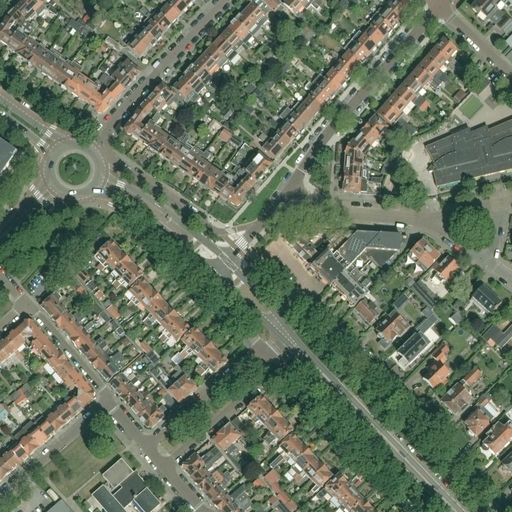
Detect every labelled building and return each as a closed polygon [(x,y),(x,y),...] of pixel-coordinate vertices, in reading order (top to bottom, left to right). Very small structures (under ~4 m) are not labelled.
[(46,9),(36,0),(23,0),(24,0),(22,2),(34,14),(38,18),(46,9)] [(187,9),(177,0),(165,0),(164,2),(167,5),(167,6),(179,17),(187,9)] [(195,0),(194,0),(177,0),(187,9),(195,0)] [(259,0),(260,1),(261,0),(246,0),(247,1),(248,2),(251,5),(252,5),(256,8),(259,5),(259,1),(258,0),(259,0)] [(281,5),(275,0),(261,0),(260,1),(273,13),(274,13),(278,16),(284,10),(280,6),(281,5)] [(302,8),(294,0),(286,0),(282,5),(295,16),(302,23),(305,19),(298,13),(302,8)] [(319,8),(310,0),(294,0),(302,8),(303,7),(306,10),(311,5),(316,10),(319,8)] [(398,0),(396,3),(404,10),(412,2),(411,1),(412,0),(411,0),(398,0)] [(511,28),(511,23),(495,8),(485,0),(478,0),(478,1),(476,1),(473,3),(474,6),(471,9),(477,15),(479,13),(486,18),(491,13),(500,20),(495,25),(506,35),(511,28)] [(511,6),(504,0),(485,0),(495,8),(500,3),(508,10),(511,6)] [(407,12),(404,10),(396,3),(395,1),(387,10),(399,21),(407,12)] [(26,23),(34,14),(22,2),(21,3),(18,6),(13,11),(20,18),(25,23),(26,23)] [(350,3),(348,6),(353,12),(356,9),(350,3)] [(98,4),(91,12),(95,16),(102,8),(98,4)] [(261,29),(268,20),(256,8),(252,5),(251,5),(243,13),(255,24),(259,28),(261,29)] [(179,17),(167,6),(159,14),(171,26),(179,17)] [(47,11),(56,17),(59,13),(50,7),(47,11)] [(387,10),(386,10),(384,13),(380,9),(375,16),(392,31),(393,30),(397,26),(396,25),(399,21),(387,10)] [(18,30),(25,23),(20,18),(13,11),(6,19),(5,21),(0,27),(0,41),(0,42),(0,41),(7,47),(14,38),(13,37),(18,30)] [(171,26),(159,14),(156,12),(152,16),(149,13),(146,17),(148,19),(147,19),(163,34),(171,26)] [(259,28),(255,24),(243,13),(240,17),(239,16),(235,20),(235,21),(252,37),(256,34),(261,29),(259,28)] [(88,15),(83,20),(87,23),(92,18),(88,15)] [(392,32),(392,31),(375,16),(375,15),(367,24),(368,25),(371,28),(383,39),(387,35),(388,36),(392,32)] [(85,24),(79,19),(77,22),(82,27),(85,24)] [(163,34),(147,19),(144,23),(147,26),(143,31),(156,44),(156,43),(157,43),(161,39),(159,38),(163,34)] [(72,21),(69,25),(78,32),(82,28),(72,21)] [(252,37),(235,21),(234,22),(233,21),(230,25),(231,27),(228,30),(248,49),(249,50),(252,47),(247,43),(252,37)] [(22,36),(24,34),(26,31),(31,34),(34,29),(30,26),(26,23),(25,23),(18,30),(13,37),(14,38),(7,47),(12,50),(12,52),(17,56),(28,40),(22,36)] [(94,28),(88,24),(84,30),(91,34),(94,28)] [(89,33),(82,28),(79,32),(86,37),(89,33)] [(383,39),(371,28),(363,37),(376,47),(383,39)] [(156,44),(143,31),(138,36),(130,29),(127,32),(135,39),(147,51),(150,47),(152,49),(156,45),(155,44),(156,44)] [(248,49),(228,30),(220,39),(232,50),(235,53),(241,47),(246,52),(248,49)] [(368,56),(376,47),(363,37),(359,33),(351,41),(368,56)] [(91,36),(86,42),(92,47),(97,41),(91,36)] [(27,63),(38,47),(34,44),(35,42),(29,38),(28,40),(17,56),(18,56),(18,58),(21,59),(22,59),(27,63)] [(122,49),(108,38),(104,43),(119,53),(122,49)] [(147,51),(135,39),(132,42),(129,39),(123,45),(139,60),(147,51)] [(212,47),(224,58),(227,61),(228,61),(230,63),(237,55),(235,53),(232,50),(220,39),(212,47)] [(450,58),(456,51),(443,40),(441,42),(440,42),(437,45),(438,47),(434,51),(454,69),(464,78),(473,68),(468,64),(463,69),(450,58)] [(368,56),(351,41),(343,50),(348,54),(361,66),(362,65),(366,61),(365,60),(368,56)] [(98,50),(104,54),(109,48),(102,44),(98,50)] [(37,70),(48,54),(44,51),(45,49),(40,45),(39,48),(38,47),(27,63),(28,64),(28,65),(31,67),(32,67),(33,68),(33,67),(37,70)] [(224,58),(212,47),(204,55),(216,66),(220,70),(228,62),(227,61),(224,58)] [(47,78),(60,59),(61,57),(51,50),(48,54),(37,70),(42,73),(42,75),(47,78)] [(280,51),(274,57),(279,62),(285,55),(280,51)] [(361,66),(348,54),(342,59),(332,51),(330,54),(352,74),(356,70),(357,71),(361,67),(361,66)] [(454,69),(434,51),(426,60),(438,71),(443,66),(451,73),(454,69)] [(352,74),(330,54),(328,56),(334,61),(334,62),(336,63),(335,64),(334,64),(330,69),(332,71),(346,83),(347,83),(351,79),(349,77),(352,74)] [(208,75),(216,66),(204,55),(196,64),(208,75)] [(57,84),(72,64),(68,61),(66,63),(60,59),(47,78),(51,81),(52,81),(57,84)] [(434,76),(438,71),(426,60),(418,69),(438,87),(441,83),(434,76)] [(67,92),(68,91),(78,76),(83,69),(73,62),(72,64),(57,84),(61,87),(62,88),(62,89),(65,91),(66,91),(67,92)] [(140,74),(127,63),(119,71),(132,83),(137,78),(137,77),(140,74)] [(104,75),(109,68),(104,64),(99,71),(104,75)] [(208,75),(196,64),(193,68),(191,66),(187,71),(188,71),(187,71),(201,84),(204,88),(212,79),(208,75)] [(438,87),(418,69),(410,78),(422,89),(427,84),(435,91),(438,87)] [(132,83),(119,71),(111,80),(116,85),(123,92),(132,83)] [(201,84),(187,71),(186,72),(182,76),(184,77),(180,81),(193,93),(197,96),(204,88),(201,84)] [(332,71),(324,80),(337,91),(341,87),(342,88),(346,84),(345,84),(346,83),(332,71)] [(337,91),(324,80),(321,77),(319,75),(311,84),(312,85),(316,88),(331,101),(331,100),(335,96),(334,95),(337,91)] [(78,98),(88,83),(78,76),(68,91),(72,94),(73,96),(75,98),(77,98),(78,98)] [(418,95),(422,89),(410,78),(402,87),(427,109),(430,105),(418,95)] [(268,80),(262,87),(267,91),(273,84),(268,80)] [(486,80),(474,93),(479,98),(491,85),(486,80)] [(193,93),(180,81),(172,89),(185,101),(193,93)] [(89,104),(95,96),(100,88),(96,85),(94,87),(88,83),(78,98),(82,102),(84,101),(89,104)] [(256,88),(251,83),(244,90),(249,95),(256,88)] [(101,115),(123,92),(116,85),(108,94),(107,94),(101,100),(95,96),(89,104),(96,109),(95,110),(97,114),(101,115)] [(184,106),(174,97),(162,85),(159,89),(158,88),(153,94),(166,106),(171,100),(172,100),(181,109),(184,106)] [(331,101),(316,88),(312,85),(307,90),(311,94),(308,97),(310,98),(322,109),(325,105),(326,106),(330,102),(331,101)] [(427,109),(402,87),(394,96),(406,108),(411,102),(419,109),(423,113),(427,109)] [(458,104),(466,96),(460,90),(452,99),(458,104)] [(166,106),(153,94),(145,103),(152,109),(156,113),(158,115),(158,114),(166,106)] [(402,113),(406,108),(394,96),(385,106),(406,124),(410,120),(402,113)] [(314,117),(322,109),(310,98),(302,107),(314,117)] [(146,128),(140,124),(146,116),(152,109),(145,103),(136,113),(132,118),(129,123),(128,124),(129,125),(125,131),(126,135),(131,135),(132,134),(138,139),(146,128)] [(229,109),(233,114),(239,108),(234,103),(229,109)] [(306,126),(314,117),(302,107),(298,103),(290,112),(293,115),(306,126)] [(248,118),(254,111),(246,105),(240,113),(245,117),(246,116),(248,118)] [(406,124),(385,106),(377,115),(392,128),(396,122),(403,128),(402,129),(407,134),(403,139),(405,140),(411,138),(416,133),(410,128),(406,124)] [(148,148),(160,130),(155,126),(156,124),(162,117),(158,114),(158,115),(156,113),(146,128),(138,139),(143,142),(144,145),(148,148)] [(226,113),(222,118),(227,122),(231,117),(226,113)] [(306,126),(293,115),(286,123),(300,136),(300,135),(300,136),(304,131),(303,130),(306,126)] [(229,131),(237,122),(231,117),(223,126),(229,131)] [(387,129),(375,118),(374,119),(374,118),(373,119),(371,119),(369,122),(368,124),(365,128),(378,139),(387,129)] [(300,136),(286,123),(283,121),(279,126),(272,120),(269,124),(278,132),(291,144),(294,140),(296,141),(299,137),(300,136)] [(437,188),(511,170),(511,121),(488,132),(488,134),(482,135),(478,135),(471,135),(469,129),(425,148),(434,166),(432,168),(431,170),(429,173),(433,172),(437,188)] [(211,127),(218,132),(222,126),(215,122),(211,127)] [(224,128),(218,137),(227,143),(233,134),(224,128)] [(378,139),(365,128),(363,131),(361,131),(358,134),(358,136),(358,137),(370,147),(378,139)] [(158,155),(171,137),(160,130),(148,148),(149,148),(149,150),(152,151),(153,151),(158,155)] [(168,162),(186,137),(189,134),(185,131),(179,139),(178,139),(177,141),(171,137),(158,155),(159,156),(159,157),(162,159),(163,159),(164,160),(165,159),(168,162)] [(291,144),(278,132),(279,133),(271,141),(271,142),(283,152),(291,144)] [(283,152),(271,142),(271,141),(263,134),(258,140),(266,146),(262,150),(275,161),(283,152)] [(178,170),(191,151),(185,147),(187,145),(186,144),(189,140),(186,137),(168,162),(173,165),(173,167),(178,170)] [(370,147),(358,137),(350,146),(348,146),(346,150),(362,157),(367,151),(369,152),(372,149),(370,147)] [(5,173),(7,170),(6,170),(17,155),(17,156),(18,155),(14,153),(0,143),(0,179),(3,175),(5,173)] [(184,173),(189,176),(201,158),(204,154),(194,147),(191,151),(178,170),(183,173),(184,173)] [(362,164),(362,157),(346,150),(344,154),(346,155),(345,168),(361,169),(363,169),(364,165),(362,164)] [(198,184),(211,166),(206,162),(211,156),(205,152),(204,154),(201,158),(189,176),(193,179),(192,179),(196,183),(197,183),(198,184)] [(271,166),(259,154),(251,163),(264,174),(265,173),(266,173),(268,171),(268,170),(269,169),(271,166)] [(264,174),(251,163),(243,172),(248,176),(249,177),(256,183),(260,179),(261,179),(263,177),(263,175),(264,175),(264,174)] [(204,188),(206,190),(208,190),(209,191),(221,173),(211,166),(198,184),(199,184),(203,187),(204,188)] [(386,176),(390,168),(384,166),(381,174),(386,176)] [(228,185),(239,169),(236,167),(231,175),(223,170),(221,173),(209,191),(213,194),(216,193),(220,197),(228,185)] [(369,171),(363,169),(361,169),(345,168),(344,168),(344,169),(343,170),(342,174),(344,176),(344,180),(360,181),(368,183),(369,171)] [(240,206),(241,201),(256,183),(249,177),(248,176),(243,172),(239,169),(228,185),(220,197),(229,203),(229,202),(236,207),(240,206)] [(371,183),(368,183),(360,181),(344,180),(343,186),(341,186),(341,190),(343,192),(343,193),(352,193),(352,195),(357,195),(358,194),(363,194),(365,196),(379,197),(380,185),(371,183)] [(318,235),(319,235),(318,231),(286,235),(284,241),(298,255),(306,247),(307,248),(311,245),(310,242),(312,242),(312,238),(318,238),(318,235)] [(362,254),(366,250),(380,235),(336,232),(325,243),(328,246),(328,247),(309,266),(330,288),(331,287),(346,270),(350,266),(359,258),(365,264),(369,260),(368,259),(362,254)] [(399,252),(401,237),(380,235),(366,250),(362,254),(368,259),(370,257),(380,268),(397,252),(399,252)] [(415,264),(430,249),(422,241),(407,256),(415,264)] [(112,244),(110,242),(94,258),(100,265),(96,268),(98,270),(118,251),(115,247),(115,245),(113,243),(112,244)] [(308,265),(328,246),(325,243),(323,242),(316,250),(311,245),(307,248),(306,247),(298,255),(308,265)] [(71,261),(78,252),(73,248),(66,256),(71,261)] [(425,271),(439,258),(430,249),(415,264),(416,265),(417,263),(425,271)] [(113,271),(126,259),(125,258),(126,256),(124,254),(122,255),(118,251),(98,270),(98,271),(95,274),(98,276),(105,269),(109,267),(113,271)] [(114,286),(134,267),(131,264),(131,262),(129,260),(127,260),(126,259),(113,271),(114,272),(111,275),(116,281),(112,284),(114,286)] [(452,276),(458,269),(448,259),(445,262),(443,259),(439,264),(437,262),(431,269),(437,274),(434,278),(440,284),(443,281),(448,285),(454,278),(452,276)] [(338,293),(358,274),(350,266),(346,270),(331,287),(332,287),(332,289),(332,290),(333,291),(334,291),(336,291),(338,293)] [(129,288),(142,276),(141,274),(142,273),(140,271),(138,271),(134,267),(114,286),(117,290),(121,286),(125,283),(129,288)] [(89,278),(81,269),(76,274),(84,283),(89,278)] [(346,301),(361,285),(357,281),(362,277),(358,274),(338,293),(342,297),(346,301)] [(81,287),(72,278),(68,282),(76,291),(81,287)] [(354,309),(368,294),(369,294),(365,289),(372,282),(368,278),(361,285),(346,301),(349,304),(349,306),(348,307),(350,309),(351,308),(353,308),(354,309)] [(415,284),(410,278),(404,284),(409,290),(415,284)] [(129,308),(149,289),(145,285),(145,283),(144,281),(142,282),(141,280),(128,293),(133,298),(130,301),(131,302),(127,306),(129,308)] [(86,286),(92,293),(97,288),(91,281),(86,286)] [(410,290),(421,301),(429,293),(419,282),(413,287),(410,290)] [(501,304),(482,287),(471,299),(490,316),(494,311),(495,312),(496,310),(501,304)] [(144,310),(157,297),(156,296),(156,294),(155,292),(153,293),(149,289),(129,308),(129,309),(122,316),(126,319),(133,312),(132,311),(136,307),(139,305),(144,310)] [(100,291),(95,296),(99,301),(105,296),(100,291)] [(48,315),(66,299),(64,296),(61,299),(56,293),(40,307),(48,315)] [(379,316),(374,312),(376,309),(371,305),(375,301),(368,294),(354,309),(356,312),(356,313),(358,315),(360,315),(365,321),(365,322),(367,324),(368,324),(370,326),(379,316)] [(404,294),(392,306),(397,311),(409,299),(404,294)] [(145,324),(165,305),(161,301),(161,299),(160,298),(158,298),(157,297),(144,310),(149,315),(147,319),(143,322),(145,324)] [(458,314),(469,302),(464,297),(452,309),(458,314)] [(55,324),(67,313),(64,309),(73,302),(69,298),(67,300),(66,299),(48,315),(55,324)] [(103,312),(96,305),(92,308),(98,316),(103,312)] [(160,326),(173,314),(172,312),(172,311),(170,309),(169,309),(165,305),(145,324),(149,328),(156,322),(160,326)] [(107,311),(116,321),(121,316),(112,306),(107,311)] [(99,316),(103,321),(107,317),(103,312),(99,316)] [(400,339),(409,330),(392,312),(376,327),(378,329),(375,332),(378,335),(376,336),(382,342),(379,344),(384,350),(398,336),(400,339)] [(63,332),(81,316),(79,313),(72,319),(67,313),(55,324),(63,332)] [(161,341),(181,322),(177,317),(177,316),(176,314),(174,315),(173,314),(160,326),(165,331),(162,334),(163,335),(159,339),(161,341)] [(463,321),(457,314),(451,320),(458,327),(463,321)] [(70,341),(82,330),(78,325),(84,319),(81,316),(63,332),(70,341)] [(32,330),(33,322),(30,319),(27,319),(21,324),(20,332),(18,334),(22,339),(24,338),(32,338),(35,341),(39,338),(32,330)] [(114,321),(110,324),(116,331),(119,328),(114,321)] [(51,344),(33,322),(32,330),(39,338),(35,341),(32,344),(32,347),(39,355),(51,344)] [(129,335),(133,331),(130,327),(134,323),(132,322),(124,330),(129,335)] [(176,343),(189,330),(187,328),(188,327),(186,325),(185,326),(181,322),(161,341),(164,344),(168,340),(169,341),(172,338),(176,343)] [(90,339),(85,334),(94,326),(91,323),(82,330),(70,341),(77,349),(90,339)] [(24,341),(22,339),(18,334),(20,332),(21,324),(6,338),(17,351),(24,344),(24,341)] [(511,326),(509,329),(503,336),(498,331),(493,326),(482,338),(487,344),(490,340),(501,350),(511,338),(511,326)] [(409,366),(427,349),(418,340),(426,333),(421,327),(413,335),(415,337),(397,354),(403,360),(398,364),(404,370),(409,366)] [(120,328),(116,332),(120,337),(124,333),(120,328)] [(182,357),(202,338),(198,333),(199,332),(197,330),(195,331),(194,329),(181,341),(186,346),(183,349),(184,351),(180,355),(182,357)] [(17,351),(6,338),(0,343),(0,349),(8,359),(14,354),(17,351)] [(197,358),(210,346),(209,345),(209,343),(208,341),(206,342),(202,338),(182,357),(185,359),(189,355),(190,357),(193,354),(197,358)] [(85,358),(103,342),(101,339),(95,344),(90,339),(77,349),(85,358)] [(126,339),(121,343),(124,347),(127,347),(131,344),(126,339)] [(92,366),(104,356),(100,350),(106,345),(103,342),(85,358),(92,366)] [(139,347),(147,355),(152,350),(144,342),(139,347)] [(47,364),(59,353),(51,344),(39,355),(42,358),(47,364)] [(449,374),(441,366),(447,361),(443,357),(449,351),(448,350),(449,349),(444,344),(443,345),(442,345),(431,356),(435,361),(426,370),(429,373),(422,380),(433,391),(438,386),(441,389),(448,382),(445,379),(449,374)] [(198,373),(218,354),(214,350),(215,348),(213,347),(211,347),(210,346),(197,358),(202,363),(200,367),(196,371),(198,373)] [(149,361),(155,355),(151,351),(145,357),(149,361)] [(175,364),(182,357),(180,355),(179,353),(175,356),(171,351),(167,355),(175,364)] [(55,373),(67,362),(59,353),(47,364),(55,373)] [(100,375),(122,355),(119,353),(109,361),(104,356),(92,366),(100,375)] [(119,373),(115,368),(127,358),(124,354),(122,356),(122,355),(100,375),(107,384),(119,373)] [(213,375),(227,363),(225,361),(225,360),(224,358),(222,358),(218,354),(198,373),(201,376),(208,370),(213,375)] [(196,389),(177,366),(175,364),(167,355),(163,358),(173,369),(174,369),(178,373),(172,378),(175,382),(188,397),(189,396),(190,397),(192,395),(193,393),(196,389)] [(177,366),(185,359),(182,357),(175,364),(177,366)] [(63,382),(75,371),(67,362),(55,373),(63,382)] [(158,367),(152,373),(157,378),(163,372),(158,367)] [(469,388),(481,376),(474,369),(462,381),(457,386),(461,389),(465,384),(469,388)] [(94,393),(75,371),(63,382),(70,390),(72,390),(75,388),(79,384),(86,392),(94,393)] [(117,395),(135,379),(132,375),(126,380),(121,375),(109,385),(109,386),(117,395)] [(125,404),(137,393),(131,387),(138,381),(135,379),(117,395),(125,404)] [(188,397),(175,382),(170,387),(166,385),(161,380),(159,382),(179,405),(183,401),(185,401),(186,400),(187,398),(188,397)] [(48,387),(52,392),(58,386),(54,382),(48,387)] [(22,388),(26,392),(32,387),(28,383),(22,388)] [(96,398),(96,395),(94,393),(86,392),(79,384),(75,388),(78,391),(77,399),(76,400),(81,406),(83,404),(89,405),(96,398)] [(461,389),(457,386),(440,402),(455,416),(471,400),(461,389)] [(28,391),(24,394),(27,399),(32,395),(28,391)] [(10,397),(14,402),(20,397),(16,392),(10,397)] [(151,397),(147,392),(141,397),(137,393),(125,404),(133,413),(151,397)] [(176,406),(174,402),(167,394),(163,398),(171,408),(173,410),(177,407),(176,406)] [(20,397),(14,402),(18,407),(27,399),(23,395),(20,397)] [(154,406),(156,404),(151,397),(133,413),(141,422),(156,408),(154,406)] [(251,421),(268,406),(264,402),(264,400),(263,399),(262,398),(261,397),(246,409),(252,415),(248,418),(251,421)] [(74,417),(89,405),(83,404),(81,406),(76,400),(74,398),(71,398),(64,405),(74,417)] [(482,409),(488,403),(484,399),(478,404),(480,407),(482,409)] [(506,412),(511,406),(511,403),(509,400),(502,408),(506,412)] [(465,424),(469,428),(468,430),(469,431),(469,434),(471,436),(474,436),(475,437),(490,423),(480,413),(483,410),(482,409),(480,407),(478,404),(474,408),(478,411),(465,424)] [(74,417),(64,405),(54,413),(65,425),(74,417)] [(151,429),(164,418),(162,414),(166,411),(162,406),(158,410),(156,408),(141,422),(147,429),(151,429)] [(263,426),(276,414),(275,413),(275,412),(274,410),(271,410),(268,406),(251,421),(252,422),(248,425),(250,428),(254,424),(255,425),(259,422),(263,426)] [(0,422),(9,415),(5,411),(0,414),(0,422)] [(65,425),(54,413),(45,420),(56,433),(65,425)] [(263,440),(265,442),(271,436),(271,435),(284,422),(280,419),(280,417),(279,415),(277,415),(276,414),(263,426),(269,433),(263,440)] [(56,433),(45,420),(42,417),(33,425),(36,428),(47,441),(56,433)] [(246,429),(237,418),(232,423),(241,433),(246,429)] [(271,436),(265,442),(269,446),(275,440),(279,443),(292,431),(291,430),(291,428),(289,426),(287,426),(284,422),(271,435),(271,436)] [(33,425),(32,423),(23,431),(27,436),(38,449),(47,441),(36,428),(33,425)] [(249,448),(229,425),(224,428),(222,428),(220,430),(221,432),(220,433),(231,445),(236,441),(237,442),(242,445),(246,450),(249,448)] [(509,442),(511,438),(511,427),(509,425),(504,430),(498,425),(486,436),(489,439),(482,445),(482,447),(481,448),(482,450),(482,451),(484,452),(485,452),(488,452),(489,451),(494,457),(510,442),(509,442)] [(231,445),(220,433),(219,434),(217,433),(215,435),(215,437),(211,440),(231,463),(234,461),(229,456),(227,451),(226,450),(231,445)] [(38,449),(27,436),(18,444),(29,457),(38,449)] [(278,464),(299,444),(296,440),(296,438),(294,436),(292,436),(291,436),(278,448),(283,453),(269,467),(272,470),(278,464)] [(29,457),(18,444),(16,441),(7,449),(9,452),(20,464),(29,457)] [(289,460),(294,465),(307,452),(306,451),(306,449),(305,448),(302,447),(299,444),(278,464),(281,467),(286,462),(289,460)] [(191,480),(217,457),(220,454),(214,448),(200,461),(194,455),(183,465),(182,470),(191,480)] [(20,464),(9,452),(0,459),(11,472),(20,464)] [(307,452),(294,465),(290,468),(297,475),(293,478),(294,480),(315,461),(311,457),(311,455),(310,453),(308,453),(307,452)] [(511,455),(502,465),(503,466),(503,468),(505,470),(507,470),(511,475),(511,455)] [(212,475),(209,471),(213,467),(212,466),(219,460),(217,457),(191,480),(198,488),(212,475)] [(11,472),(0,459),(0,477),(2,480),(11,472)] [(250,463),(256,469),(260,466),(254,460),(250,463)] [(124,511),(123,510),(134,502),(142,511),(152,511),(160,505),(147,490),(148,488),(137,476),(131,481),(128,478),(133,474),(121,461),(102,477),(108,483),(113,478),(122,489),(112,497),(103,486),(91,496),(104,511),(124,511)] [(310,481),(323,469),(322,468),(322,466),(320,464),(318,464),(315,461),(294,480),(298,484),(306,477),(310,481)] [(246,463),(237,470),(242,475),(250,468),(246,463)] [(260,467),(256,470),(264,479),(268,475),(260,467)] [(311,497),(331,477),(327,473),(327,471),(326,469),(323,469),(310,481),(315,487),(308,494),(311,497)] [(206,496),(230,475),(227,472),(223,475),(218,470),(212,475),(198,488),(206,496)] [(264,479),(271,487),(274,485),(277,483),(269,474),(268,475),(264,479)] [(225,494),(228,492),(224,487),(233,479),(230,475),(206,496),(213,505),(225,494)] [(331,499),(333,497),(347,484),(345,483),(346,482),(344,480),(342,479),(338,475),(315,497),(319,501),(321,501),(327,495),(331,499)] [(266,488),(258,480),(252,485),(256,490),(259,494),(266,488)] [(278,495),(284,490),(277,483),(274,485),(271,487),(278,495)] [(342,506),(355,493),(351,488),(351,487),(349,485),(348,485),(347,484),(333,497),(342,506)] [(219,511),(218,511),(220,511),(243,493),(248,489),(244,485),(229,498),(225,494),(213,505),(219,511)] [(58,499),(50,490),(46,493),(54,502),(58,499)] [(249,501),(243,493),(220,511),(236,511),(249,501)] [(352,511),(364,502),(362,500),(362,499),(360,497),(359,496),(355,493),(342,506),(338,509),(341,511),(352,511)] [(289,502),(281,494),(277,498),(285,506),(289,502)] [(281,505),(273,496),(266,502),(274,511),(281,505)] [(71,511),(61,501),(47,511),(71,511)] [(244,511),(252,505),(249,501),(236,511),(244,511)] [(293,511),(298,508),(291,501),(285,506),(289,511),(293,511)] [(86,502),(82,505),(87,511),(91,507),(86,502)] [(370,511),(372,510),(370,508),(370,507),(369,505),(367,505),(364,502),(352,511),(370,511)]
